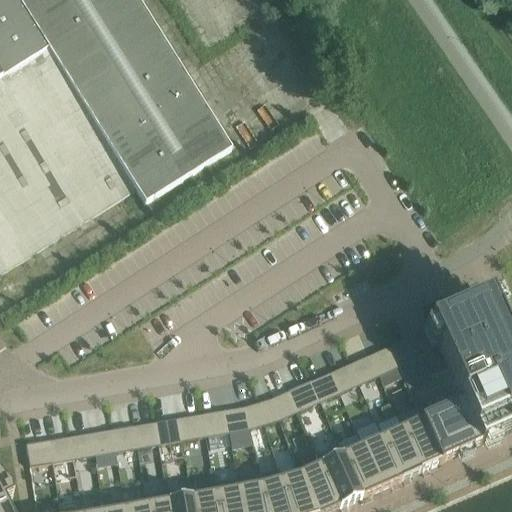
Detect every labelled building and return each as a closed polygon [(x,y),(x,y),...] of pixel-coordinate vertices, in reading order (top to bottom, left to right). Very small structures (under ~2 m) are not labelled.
[(0,85),(0,274),(127,194),(4,0),(0,0),(0,82),(1,84),(0,85)] [(4,0),(127,194),(136,207),(220,154),(123,0),(4,0)] [(488,306),(388,351),(388,352),(398,373),(420,424),(440,468),(456,461),(459,468),(474,461),(471,454),(483,449),(486,456),(501,449),(497,442),(511,435),(511,346),(507,349),(497,327),(504,323),(496,305),(489,308),(488,306)] [(388,352),(369,360),(378,381),(398,373),(388,352)] [(369,360),(349,369),(358,390),(378,381),(369,360)] [(349,369),(329,378),(339,399),(358,390),(349,369)] [(329,378),(309,386),(319,408),(339,399),(329,378)] [(309,386),(287,396),(297,418),(319,408),(309,386)] [(287,396),(270,404),(278,426),(297,418),(287,396)] [(270,404),(257,408),(264,430),(278,426),(270,404)] [(257,408),(244,412),(249,435),(264,430),(257,408)] [(244,412),(224,415),(228,438),(249,435),(244,412)] [(224,415),(200,419),(204,443),(228,438),(224,415)] [(200,419),(176,423),(180,447),(204,443),(200,419)] [(396,421),(377,430),(380,436),(379,437),(400,485),(420,476),(401,433),(396,422),(396,421)] [(176,423),(153,427),(157,451),(180,447),(176,423)] [(420,424),(401,433),(420,476),(440,468),(420,424)] [(153,427),(131,431),(135,454),(157,451),(153,427)] [(131,431),(110,435),(114,458),(135,454),(131,431)] [(110,435),(89,438),(93,462),(114,458),(110,435)] [(379,437),(359,446),(381,494),(400,485),(379,437)] [(89,438),(68,442),(72,466),(93,462),(89,438)] [(338,450),(361,503),(381,494),(359,446),(357,440),(338,448),(338,450)] [(68,442),(46,446),(50,469),(71,466),(68,442)] [(46,446),(25,449),(29,473),(50,469),(46,446)] [(338,450),(316,460),(338,511),(340,511),(361,503),(338,450)] [(319,469),(297,478),(312,511),(338,511),(316,460),(315,460),(319,469)] [(278,474),(260,480),(266,511),(289,511),(281,483),(278,474)] [(312,511),(297,478),(281,483),(289,511),(312,511)] [(266,511),(260,480),(235,484),(240,511),(266,511)] [(0,511),(5,511),(3,507),(12,503),(10,494),(0,482),(0,511)] [(240,511),(235,484),(212,488),(212,492),(215,511),(240,511)] [(191,511),(188,492),(164,496),(167,511),(191,511)] [(190,492),(188,492),(191,511),(215,511),(212,492),(191,496),(190,492)] [(167,511),(164,496),(143,500),(144,504),(145,511),(167,511)] [(124,503),(122,504),(123,511),(145,511),(144,504),(124,507),(124,503)]
